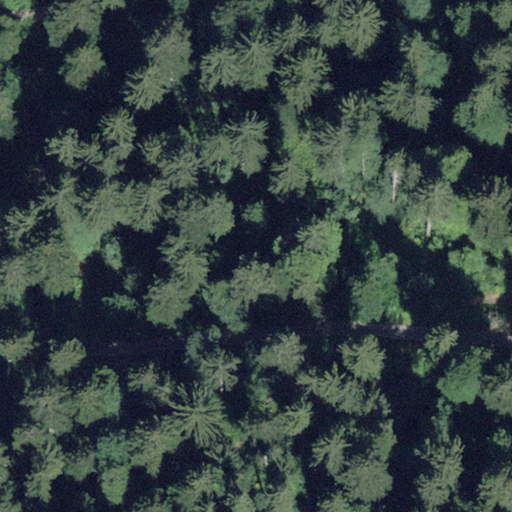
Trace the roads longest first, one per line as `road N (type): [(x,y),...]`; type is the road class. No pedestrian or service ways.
road 1 (track): [(423,333),(0,342)]
road 2 (track): [(451,335),(304,389),(153,511)]
